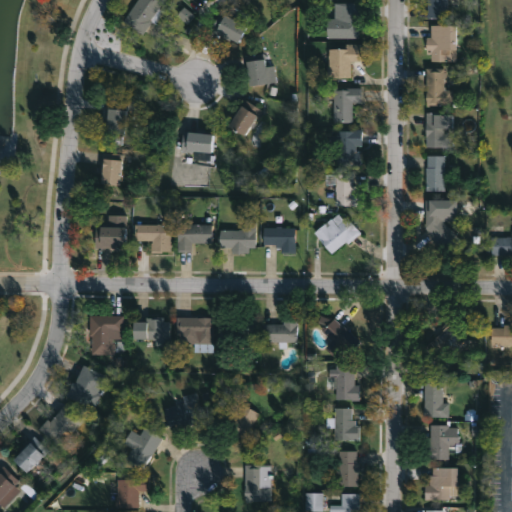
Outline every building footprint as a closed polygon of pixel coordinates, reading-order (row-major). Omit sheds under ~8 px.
[(164,0),(142,36),(123,24),(138,0),(164,0)] [(427,17),(427,0),(449,0),(449,17),(427,17)] [(358,39),(328,39),(328,3),(358,3),(358,39)] [(211,30),(220,13),(246,27),(237,44),(211,30)] [(456,62),(426,62),(426,38),(430,38),(430,26),(456,26),(456,62)] [(329,79),(328,45),(361,44),(361,61),(350,61),(350,79),(329,79)] [(270,81),(252,88),(243,65),(261,58),(270,81)] [(425,107),(425,68),(443,68),(443,90),(451,90),(451,107),(425,107)] [(333,90),(361,90),(361,103),(352,103),(352,123),(333,123),(333,90)] [(243,102),(260,113),(246,137),(229,126),(243,102)] [(106,134),(106,109),(125,109),(125,134),(106,134)] [(425,148),(425,114),(451,114),(451,148),(425,148)] [(361,132),(361,166),(337,166),(337,132),(361,132)] [(213,153),(181,152),(182,133),(213,134),(213,153)] [(445,156),(445,192),(425,192),(425,156),(445,156)] [(120,160),(120,185),(101,185),(101,160),(120,160)] [(356,174),(356,205),(333,205),(333,174),(356,174)] [(457,221),(452,221),(452,246),(428,246),(428,200),(457,200),(457,221)] [(358,228),(336,254),(314,237),(336,210),(358,228)] [(95,247),(95,226),(108,226),(108,216),(125,216),(125,247),(95,247)] [(255,250),(220,250),(220,230),(240,230),(240,222),(255,222),(255,250)] [(170,224),(170,251),(151,251),(151,240),(134,240),(134,224),(170,224)] [(192,251),(177,251),(177,224),(212,224),(212,242),(192,242),(192,251)] [(264,227),(294,227),(294,250),(264,250),(264,227)] [(511,231),(511,255),(491,255),(491,236),(511,236),(511,231)] [(89,315),(122,316),(122,338),(114,338),(114,351),(88,351),(89,315)] [(255,316),(255,344),(224,344),(224,316),(255,316)] [(212,352),(197,352),(197,343),(177,343),(177,317),(212,317),(212,352)] [(331,341),(321,331),(334,317),(356,339),(336,360),(324,348),(331,341)] [(133,344),(133,320),(169,319),(169,343),(133,344)] [(297,319),(297,342),(262,342),(262,323),(282,323),(282,319),(297,319)] [(464,337),(437,360),(422,343),(449,320),(464,337)] [(511,345),(490,345),(490,324),(511,324),(511,345)] [(66,396),(83,363),(107,375),(90,408),(66,396)] [(327,365),(356,366),(355,399),(326,399),(327,365)] [(449,402),(448,417),(424,417),(424,382),(443,382),(443,401),(449,402)] [(182,396),(196,393),(202,419),(167,427),(163,408),(183,404),(182,396)] [(41,431),(61,403),(81,417),(61,445),(41,431)] [(225,431),(240,403),(258,413),(243,441),(225,431)] [(352,408),(352,423),(359,423),(359,440),(334,440),(334,408),(352,408)] [(459,425),(459,449),(448,449),(448,459),(424,459),(424,445),(429,445),(429,425),(459,425)] [(126,459),(131,450),(122,445),(130,430),(139,435),(144,427),(162,437),(143,469),(126,459)] [(47,453),(28,474),(13,461),(32,440),(47,453)] [(358,451),(358,486),(339,486),(339,451),(358,451)] [(244,465),(264,465),(264,502),(244,502),(244,465)] [(425,500),(425,468),(457,468),(457,500),(425,500)] [(0,506),(0,473),(5,469),(17,482),(15,484),(21,491),(2,509),(0,506)] [(149,476),(149,492),(138,492),(138,508),(117,508),(117,476),(149,476)] [(305,511),(305,493),(323,493),(323,511),(305,511)] [(359,511),(331,511),(331,506),(341,506),(341,494),(359,494),(359,511)]
